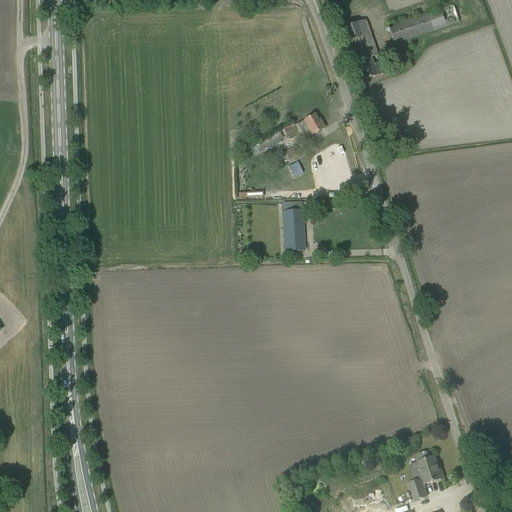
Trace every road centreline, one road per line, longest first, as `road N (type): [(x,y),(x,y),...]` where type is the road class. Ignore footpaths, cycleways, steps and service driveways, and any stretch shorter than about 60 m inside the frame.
road 1 (unclassified): [(478,511),(363,134),(311,0)]
road 2 (primary): [(73,444),(54,0)]
road 3 (track): [(56,42),(21,43),(23,166),(0,217)]
